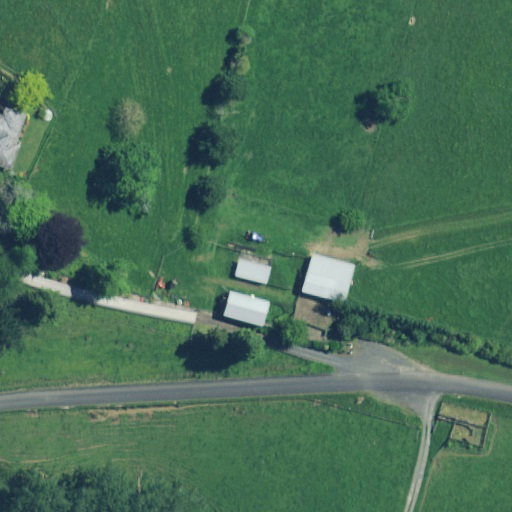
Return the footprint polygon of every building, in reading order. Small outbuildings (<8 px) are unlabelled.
[(1,114),(0,114),(0,166),(8,169),(25,114),(3,108),(1,114)] [(353,266),(312,254),(301,292),(342,303),(353,266)] [(270,267),(239,260),(234,276),(265,284),(270,267)] [(197,265),(190,262),(184,276),(191,279),(197,265)] [(174,296),(155,288),(151,296),(170,304),(174,296)] [(267,302),(229,292),(222,316),(261,327),(267,302)]
